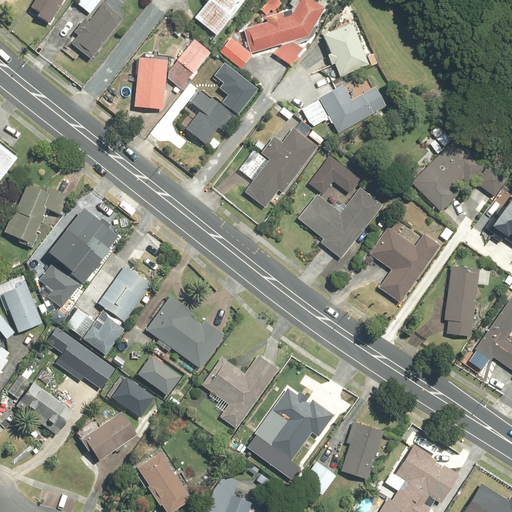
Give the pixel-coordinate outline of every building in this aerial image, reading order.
[(62,0),(35,0),(32,5),(41,10),(39,14),(50,20),(62,0)] [(81,0),(78,4),(91,15),(103,0),(81,0)] [(217,34),(244,0),(209,0),(196,17),(217,34)] [(244,27),(252,52),(310,35),(326,6),(315,0),(300,0),(293,13),(285,16),(284,11),(267,15),(269,20),(244,27)] [(91,58),(124,17),(104,1),(89,19),(86,17),(76,30),(79,33),(71,43),(91,58)] [(370,63),(353,20),(324,31),(331,52),(329,52),(333,63),(335,62),(340,74),(370,63)] [(189,30),(183,24),(174,34),(180,40),(189,30)] [(254,58),(232,41),(222,53),(244,71),(254,58)] [(168,58),(140,56),(135,105),(164,108),(168,58)] [(228,95),(223,101),(238,113),(256,90),(224,66),(217,75),(224,81),(219,88),(228,95)] [(344,84),(320,97),(339,132),(388,106),(377,85),(352,98),(344,84)] [(207,143),(231,111),(200,87),(190,100),(201,108),(187,127),(207,143)] [(283,192),(318,145),(292,127),(282,141),(274,135),(262,152),(270,158),(246,191),(267,206),(279,189),(283,192)] [(460,135),(412,181),(441,212),(458,195),(452,189),(460,182),(464,186),(488,164),(460,135)] [(0,179),(18,156),(0,141),(0,179)] [(359,176),(331,155),(310,183),(324,193),(333,180),(348,191),(359,176)] [(49,189),(28,181),(17,210),(14,209),(6,230),(21,236),(19,241),(33,246),(38,234),(37,233),(42,221),(44,222),(47,215),(44,214),(47,206),(63,212),(70,194),(50,186),(49,189)] [(342,257),(383,205),(360,187),(341,212),(317,193),(298,217),(325,238),(322,242),(342,257)] [(511,192),(490,223),(511,238),(511,192)] [(85,282),(123,233),(84,203),(46,252),(54,258),(39,277),(54,288),(49,294),(62,304),(81,279),(85,282)] [(401,302),(441,244),(424,233),(416,245),(388,226),(369,253),(392,268),(380,287),(401,302)] [(153,283),(127,264),(99,302),(125,321),(153,283)] [(472,335),(480,268),(451,265),(445,318),(449,319),(448,332),(472,335)] [(17,286),(3,292),(19,331),(43,321),(26,279),(16,283),(17,286)] [(173,294),(147,329),(200,368),(226,333),(206,319),(203,323),(191,314),(194,310),(173,294)] [(511,295),(511,296),(474,348),(491,360),(494,356),(511,368),(511,295)] [(0,330),(8,340),(18,331),(0,309),(0,330)] [(91,323),(83,334),(104,350),(121,327),(107,316),(98,328),(91,323)] [(62,354),(56,362),(81,381),(84,377),(102,390),(117,369),(58,327),(46,342),(62,354)] [(12,354),(3,346),(0,349),(0,369),(3,371),(11,360),(9,358),(12,354)] [(182,376),(153,354),(138,374),(168,395),(182,376)] [(246,374),(222,356),(202,382),(229,404),(221,415),(235,426),(279,369),(261,354),(246,374)] [(128,374),(113,392),(141,413),(155,395),(128,374)] [(77,411),(34,380),(16,405),(59,436),(77,411)] [(299,465),(291,459),(313,430),(319,435),(335,413),(314,397),(311,402),(289,386),(245,445),(290,477),(299,465)] [(101,458),(138,432),(122,409),(85,435),(101,458)] [(370,476),(384,430),(353,420),(347,441),(350,443),(343,468),(370,476)] [(389,497),(379,511),(429,511),(433,507),(425,502),(430,495),(442,503),(460,473),(444,463),(442,467),(434,463),(437,459),(432,456),(433,454),(415,442),(395,473),(408,481),(403,489),(400,487),(392,499),(389,497)] [(170,511),(193,498),(162,449),(139,464),(152,483),(149,484),(161,503),(163,501),(170,511)] [(340,476),(320,461),(305,480),(325,495),(340,476)] [(261,484),(251,498),(270,511),(287,488),(251,462),(246,470),(258,478),(256,480),(261,484)] [(248,511),(252,501),(233,494),(239,479),(219,472),(206,509),(214,511),(248,511)] [(511,511),(511,496),(510,500),(482,481),(460,511),(511,511)]
